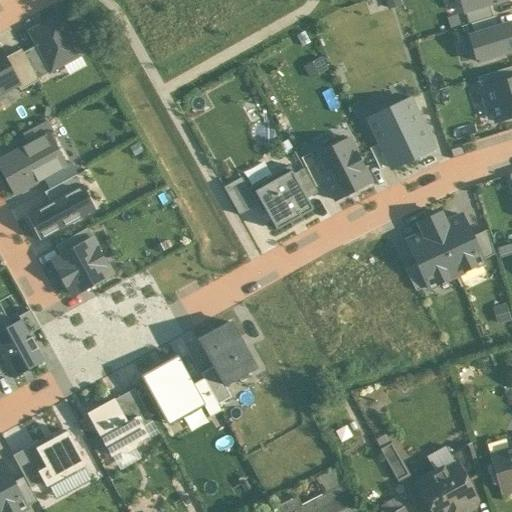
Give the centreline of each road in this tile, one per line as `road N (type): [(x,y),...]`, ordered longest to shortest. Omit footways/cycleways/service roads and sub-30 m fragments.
road 1 (residential): [(82,371),(342,228),(455,171),(511,154)]
road 2 (residential): [(82,371),(0,219)]
